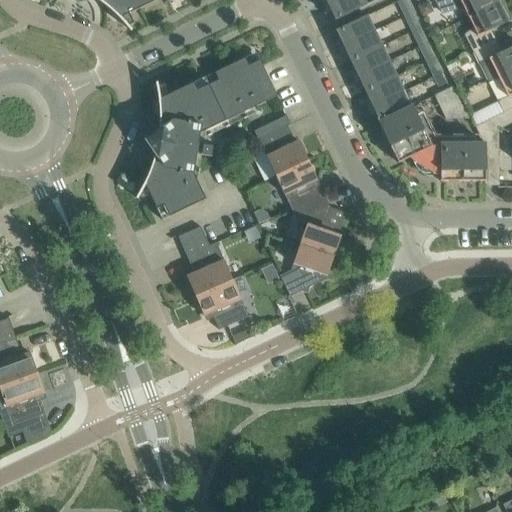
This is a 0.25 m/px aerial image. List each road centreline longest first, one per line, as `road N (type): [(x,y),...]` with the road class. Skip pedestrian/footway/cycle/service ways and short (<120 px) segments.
road 1 (residential): [(413,276),(192,391),(161,335),(102,184),(121,121),(117,69)]
road 2 (residential): [(269,0),(361,181),(408,221)]
road 3 (residential): [(0,218),(14,228),(103,429)]
road 4 (residential): [(117,69),(258,0)]
road 5 (tertiary): [(120,344),(64,221)]
road 6 (tertiary): [(160,465),(159,420),(137,361),(120,344)]
road 7 (residential): [(117,69),(102,46),(23,15),(12,0)]
road 8 (tertiary): [(120,344),(133,416),(160,465)]
